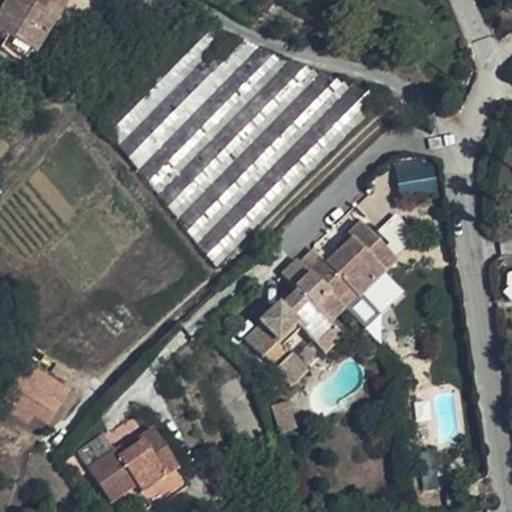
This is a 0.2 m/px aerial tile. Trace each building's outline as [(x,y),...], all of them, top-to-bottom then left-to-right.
[(61,10),(44,0),(32,0),(27,10),(9,0),(0,15),(0,42),(5,45),(7,41),(33,56),(61,10)] [(209,21),(193,31),(103,124),(218,269),(387,97),(209,21)] [(395,162),(398,194),(437,190),(434,159),(395,162)] [(326,253),(312,266),(350,308),(354,312),(393,275),(350,224),(338,235),(349,247),(334,262),(326,253)] [(336,322),(350,308),(312,266),(303,257),(287,272),(303,289),(288,304),(286,301),(264,322),(266,325),(252,338),(268,356),(270,355),(283,369),(281,371),(295,384),(312,369),(289,344),(306,328),(330,354),(350,336),(336,322)] [(19,406),(52,426),(71,395),(72,394),(31,369),(10,401),(19,406)] [(71,395),(52,426),(47,435),(66,422),(81,401),(71,395)] [(277,418),(295,411),(291,398),(273,404),(277,418)] [(47,435),(52,426),(19,406),(14,415),(47,435)] [(301,429),(295,411),(277,418),(283,435),(301,429)] [(146,493),(182,469),(157,430),(121,454),(118,451),(93,468),(115,502),(142,486),(146,493)]
